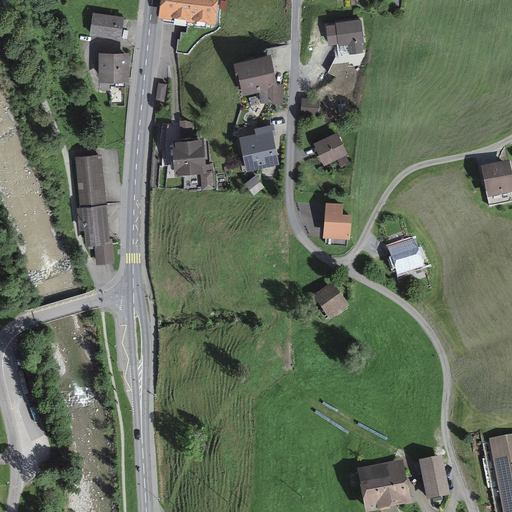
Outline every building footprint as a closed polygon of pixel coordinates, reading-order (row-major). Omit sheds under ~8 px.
[(220,0),(164,0),(161,19),(216,27),(220,0)] [(94,13),(91,31),(120,35),(122,17),(94,13)] [(363,19),(330,22),(333,54),(366,50),(363,19)] [(127,53),(102,52),(101,77),(127,78),(127,53)] [(273,53),(238,62),(245,92),(280,84),(273,53)] [(270,87),(269,106),(285,107),(286,87),(270,87)] [(245,134),(251,169),(280,164),(275,129),(245,134)] [(341,132),(317,141),(326,165),(350,155),(341,132)] [(180,139),(180,170),(209,170),(209,139),(180,139)] [(117,151),(79,153),(85,242),(96,241),(98,263),(117,262),(116,240),(123,240),(117,151)] [(511,160),(485,167),(493,200),(511,195),(511,160)] [(257,176),(246,184),(254,195),(265,188),(257,176)] [(330,200),(327,243),(350,244),(354,202),(330,200)] [(390,234),(394,245),(408,241),(405,230),(390,234)] [(419,238),(392,247),(401,275),(428,266),(419,238)] [(332,285),(315,297),(330,317),(347,305),(332,285)] [(511,511),(511,435),(490,440),(503,511),(511,511)] [(445,455),(423,460),(432,499),(454,494),(445,455)] [(401,462),(359,471),(367,511),(379,511),(410,505),(401,462)]
